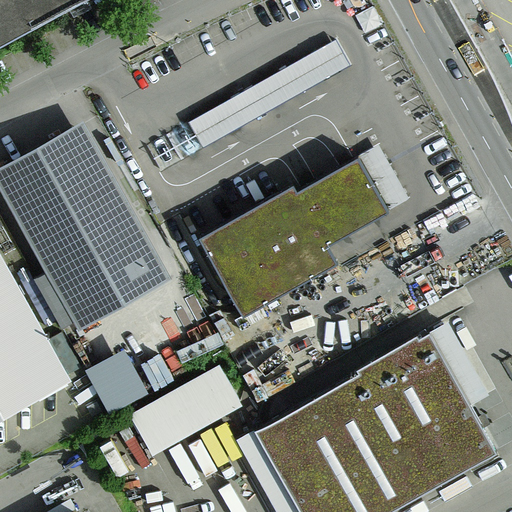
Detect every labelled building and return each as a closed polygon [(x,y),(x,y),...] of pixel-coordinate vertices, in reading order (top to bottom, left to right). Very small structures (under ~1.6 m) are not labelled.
[(0,0),(0,43),(78,0),(0,0)] [(337,39),(250,87),(264,112),(351,63),(337,39)] [(250,87),(229,99),(243,124),(264,112),(250,87)] [(164,168),(243,124),(229,99),(150,143),(164,168)] [(14,164),(0,171),(0,191),(78,331),(170,280),(83,125),(14,164)] [(240,314),(241,315),(335,262),(326,245),(387,210),(356,156),(295,190),(291,183),(197,236),(240,314)] [(0,416),(68,379),(0,257),(0,416)] [(435,341),(261,436),(302,511),(383,511),(495,451),(476,417),(435,341)]
